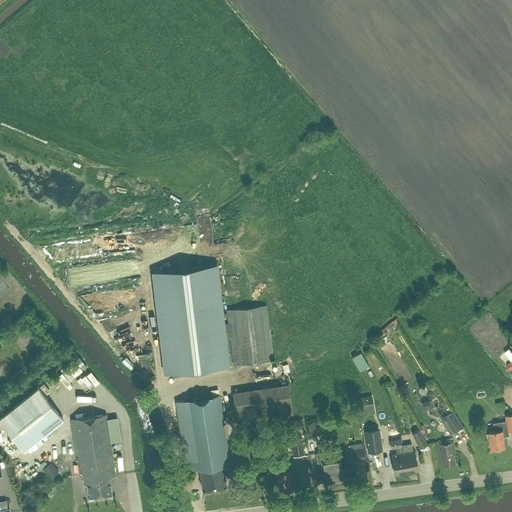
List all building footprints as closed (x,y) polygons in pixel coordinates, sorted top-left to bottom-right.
[(229,331),(228,322),(221,323),(214,263),(153,271),(165,372),(226,365),(223,332),(229,331)] [(228,322),(229,331),(233,364),(272,359),(265,304),(226,309),(228,322)] [(133,326),(133,318),(110,320),(111,327),(133,326)] [(118,342),(128,337),(126,333),(116,338),(118,342)] [(383,341),(381,338),(372,344),(374,347),(383,341)] [(361,352),(351,357),(359,370),(368,365),(361,352)] [(141,369),(151,367),(149,357),(139,358),(141,369)] [(75,376),(70,379),(62,366),(57,369),(66,383),(84,373),(75,358),(67,363),(75,376)] [(84,368),(92,381),(95,379),(88,366),(84,368)] [(53,396),(58,393),(48,377),(43,380),(53,396)] [(493,396),(490,384),(477,387),(479,399),(493,396)] [(62,400),(79,393),(75,385),(59,392),(62,400)] [(0,416),(0,421),(23,450),(63,418),(37,387),(0,416)] [(175,401),(183,460),(191,459),(192,469),(199,468),(202,489),(226,485),(222,465),(229,464),(218,394),(175,401)] [(360,409),(373,407),(371,395),(358,397),(360,409)] [(466,407),(466,416),(482,415),(481,400),(477,400),(477,407),(466,407)] [(450,434),(456,430),(462,426),(452,411),(440,419),(450,434)] [(109,477),(115,476),(106,413),(71,418),(79,474),(82,474),(83,484),(86,483),(88,496),(111,493),(109,477)] [(492,447),(505,445),(503,430),(508,429),(508,430),(511,429),(511,413),(506,415),(507,420),(494,422),(495,430),(489,431),(489,432),(487,432),(488,438),(490,438),(492,447)] [(317,425),(313,420),(306,425),(310,431),(317,425)] [(364,429),(368,451),(382,449),(379,427),(364,429)] [(419,448),(426,443),(427,443),(418,429),(411,433),(419,448)] [(292,456),(304,454),(301,436),(289,438),(292,456)] [(406,471),(401,444),(400,438),(389,440),(391,447),(395,447),(396,452),(391,453),(395,473),(406,471)] [(437,440),(441,465),(454,463),(454,462),(456,462),(457,460),(457,455),(454,454),(454,453),(452,454),(452,448),(454,448),(452,438),(445,439),(445,443),(440,444),(439,440),(437,440)] [(350,448),(344,449),(346,461),(364,459),(362,447),(361,442),(350,443),(350,448)] [(406,471),(417,469),(414,449),(412,449),(410,443),(401,444),(406,471)] [(323,481),(342,478),(339,457),(332,459),(331,450),(315,452),(317,461),(320,460),(323,481)] [(50,459),(53,464),(60,458),(56,453),(50,459)] [(52,479),(61,471),(54,463),(45,470),(52,479)] [(292,476),(295,475),(294,468),(290,469),(289,463),(275,465),(279,489),(294,486),(292,476)] [(0,511),(8,511),(8,508),(3,509),(1,500),(0,500),(0,511)]
